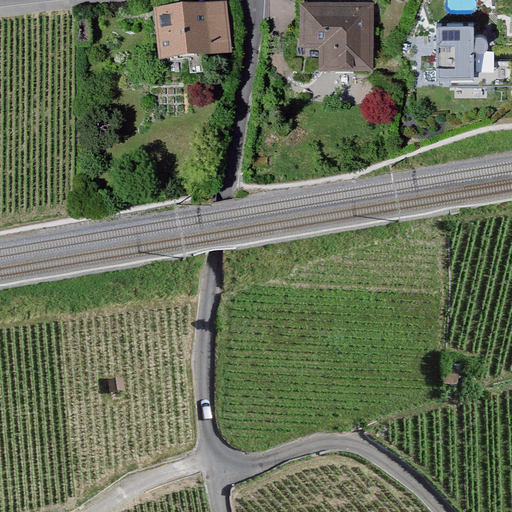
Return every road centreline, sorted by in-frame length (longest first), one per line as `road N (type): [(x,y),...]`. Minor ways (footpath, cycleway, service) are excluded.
road 1 (residential): [(219,482),(217,260),(252,67),(254,0)]
road 2 (residential): [(442,511),(374,455),(330,444),(219,482)]
road 3 (track): [(217,462),(132,489),(94,511)]
